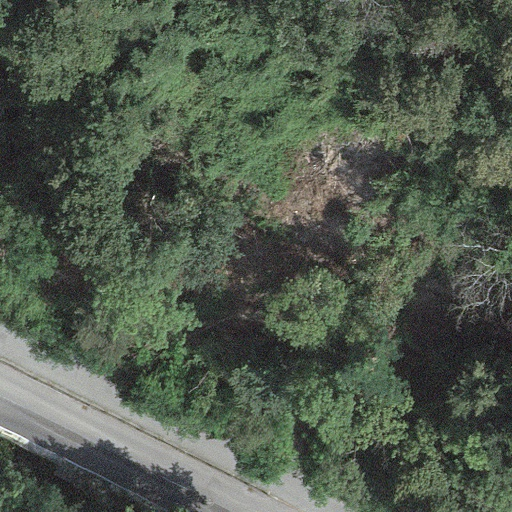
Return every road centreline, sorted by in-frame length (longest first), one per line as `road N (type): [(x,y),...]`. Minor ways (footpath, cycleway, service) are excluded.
road 1 (residential): [(342,511),(0,333)]
road 2 (tertiary): [(223,511),(0,400)]
